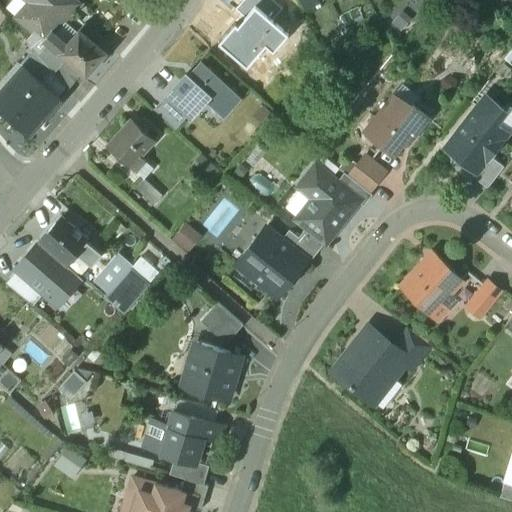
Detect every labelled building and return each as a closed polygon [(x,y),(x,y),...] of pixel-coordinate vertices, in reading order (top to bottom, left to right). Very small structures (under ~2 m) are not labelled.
[(28,0),(32,3),(19,18),(37,34),(45,25),(50,19),(66,0),(28,0)] [(74,0),(66,0),(50,19),(58,26),(69,14),(76,21),(86,10),(74,0)] [(270,0),(244,0),(235,11),(244,19),(255,7),(271,21),(281,9),(270,0)] [(320,5),(317,0),(299,0),(306,12),(320,5)] [(376,0),(405,28),(432,0),(376,0)] [(236,23),(219,42),(246,65),(264,45),(274,53),(289,36),(271,21),(255,7),(244,19),(239,25),(236,23)] [(58,26),(50,19),(45,25),(54,32),(58,26)] [(81,31),(69,45),(54,32),(45,25),(37,34),(63,56),(84,75),(87,77),(107,54),(96,45),(101,40),(89,31),(85,35),(81,31)] [(51,70),(35,51),(23,64),(25,66),(28,70),(29,69),(41,80),(51,70)] [(84,75),(63,56),(51,70),(69,91),(84,75)] [(240,101),(202,65),(171,99),(190,118),(209,98),(226,114),(223,117),(224,118),(240,101)] [(25,66),(0,92),(0,111),(28,137),(62,99),(41,80),(29,69),(28,70),(25,66)] [(393,96),(368,127),(382,139),(379,143),(393,154),(409,135),(412,138),(428,118),(412,105),(409,109),(393,96)] [(485,96),(445,148),(451,153),(453,152),(459,157),(459,159),(475,172),(476,172),(489,156),(507,133),(495,123),(504,111),(485,96)] [(131,121),(107,147),(135,173),(145,163),(139,158),(154,142),(131,121)] [(365,156),(349,176),(353,179),(369,192),(385,172),(365,156)] [(503,167),(489,156),(476,172),(475,172),(472,177),(487,188),(503,167)] [(204,159),(194,171),(208,184),(218,172),(204,159)] [(316,165),(298,187),(312,199),(296,218),(307,227),(325,242),(326,242),(358,202),(360,200),(345,188),(337,182),(316,165)] [(344,172),(337,182),(345,188),(353,179),(349,176),(344,172)] [(161,196),(141,179),(133,188),(153,206),(161,196)] [(353,179),(345,188),(360,200),(358,202),(364,206),(373,195),(369,192),(353,179)] [(88,240),(62,217),(38,242),(77,275),(83,273),(88,266),(88,262),(82,257),(92,245),(87,241),(88,240)] [(190,251),(202,234),(185,222),(173,239),(190,251)] [(282,239),(266,226),(236,263),(277,296),(287,283),(285,282),(286,278),(288,274),(291,272),(295,270),(297,272),(306,260),(307,259),(282,239)] [(298,237),(289,229),(282,239),(307,259),(306,260),(309,262),(325,242),(307,227),(298,237)] [(38,242),(15,269),(51,299),(60,289),(66,295),(81,279),(77,275),(38,242)] [(92,266),(102,254),(92,245),(82,257),(88,262),(92,266)] [(428,264),(425,261),(402,285),(438,319),(448,308),(441,302),(460,281),(439,261),(435,264),(428,264)] [(129,270),(110,291),(121,300),(139,280),(129,270)] [(16,271),(6,283),(33,307),(43,294),(16,271)] [(487,281),(467,307),(479,317),(499,291),(487,281)] [(243,325),(218,302),(201,321),(227,344),(243,325)] [(394,345),(371,327),(351,353),(348,352),(333,371),(351,385),(350,386),(354,389),(355,388),(368,398),(387,374),(393,378),(405,363),(409,357),(394,345)] [(431,346),(408,328),(394,345),(409,357),(405,363),(412,369),(431,346)] [(240,355),(196,342),(183,387),(227,400),(240,355)] [(1,348),(0,349),(0,387),(9,395),(21,381),(3,366),(12,357),(1,348)] [(73,373),(60,388),(70,397),(83,382),(73,373)] [(38,407),(45,419),(51,416),(44,404),(38,407)] [(223,424),(173,409),(168,426),(152,422),(144,447),(160,452),(160,454),(174,458),(194,464),(195,462),(201,443),(216,448),(223,424)] [(54,465),(72,479),(87,461),(69,446),(54,465)] [(194,464),(174,458),(170,474),(185,478),(203,484),(208,466),(195,462),(194,464)] [(181,491),(132,477),(127,495),(131,496),(125,511),(191,511),(193,507),(178,503),(181,491)] [(203,484),(185,478),(181,491),(178,503),(193,507),(201,510),(208,486),(203,484)] [(511,484),(504,482),(499,496),(511,500),(511,484)]
